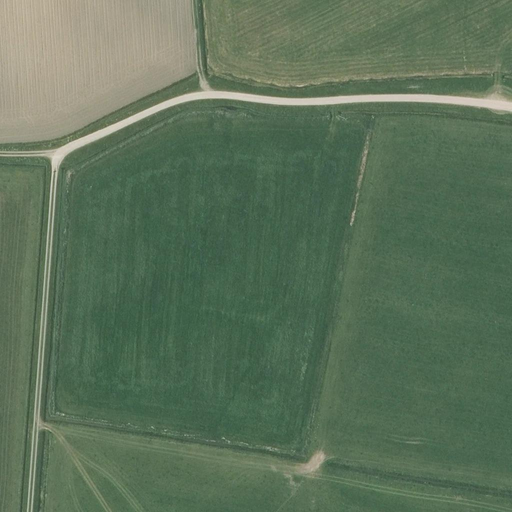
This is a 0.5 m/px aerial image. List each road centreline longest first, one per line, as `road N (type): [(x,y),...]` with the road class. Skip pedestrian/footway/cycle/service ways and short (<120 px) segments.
road 1 (track): [(511,109),(388,99),(297,104),(205,93),(56,154)]
road 2 (track): [(56,154),(28,511)]
